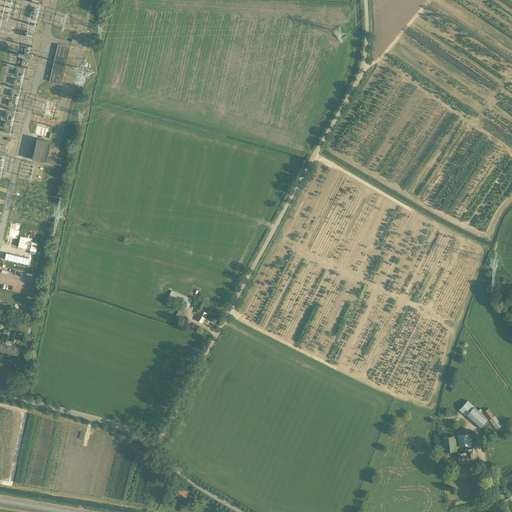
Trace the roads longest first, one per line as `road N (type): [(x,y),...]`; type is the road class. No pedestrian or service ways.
road 1 (unclassified): [(154,450),(353,87),(365,47),(364,0)]
road 2 (unclassified): [(154,450),(110,423),(0,393)]
